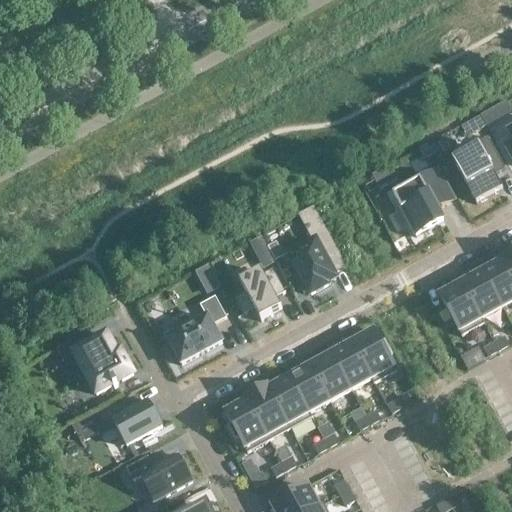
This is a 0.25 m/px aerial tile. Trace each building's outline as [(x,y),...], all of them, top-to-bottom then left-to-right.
[(496,108),(481,116),(488,129),(503,120),(496,108)] [(511,138),(511,142),(503,147),(511,163),(511,133),(510,135),(511,138)] [(478,150),(453,164),(476,206),(503,192),(494,177),(505,171),(488,139),(476,146),(478,150)] [(427,147),(419,151),(425,162),(432,157),(427,147)] [(437,173),(393,197),(416,239),(443,224),(436,211),(453,202),(437,173)] [(314,245),(290,259),(300,277),(295,280),(303,296),(309,293),(311,297),(327,288),(326,285),(335,281),(333,276),(345,269),(325,232),(311,240),(314,245)] [(261,239),(250,244),(264,271),(275,265),(261,239)] [(503,262),(511,278),(511,254),(501,261),(502,263),(503,262)] [(480,270),(502,311),(511,305),(511,278),(503,262),(502,263),(496,267),(494,263),(480,270)] [(208,267),(195,273),(202,285),(214,278),(208,267)] [(461,286),(481,322),(502,311),(480,270),(467,278),(469,281),(461,286)] [(245,295),(235,300),(244,317),(254,311),(261,324),(282,312),(275,300),(285,294),(273,272),(263,277),(261,274),(240,285),(245,295)] [(439,298),(459,334),(481,322),(461,286),(439,298)] [(206,320),(167,341),(182,367),(222,345),(212,328),(226,320),(215,299),(200,307),(206,320)] [(372,382),(394,370),(374,333),(352,345),(372,382)] [(74,356),(96,397),(123,382),(124,385),(128,383),(126,380),(133,377),(121,354),(117,356),(106,337),(84,349),(78,338),(55,351),(62,363),(74,356)] [(499,354),(509,348),(504,339),(494,345),(499,354)] [(329,353),(351,393),(372,382),(352,345),(344,349),(342,346),(329,353)] [(483,351),(488,359),(499,354),(494,345),(483,351)] [(310,368),(330,405),(351,393),(329,353),(316,360),(318,364),(310,368)] [(289,380),(309,416),(330,405),(310,368),(289,380)] [(268,391),(288,428),(309,416),(289,380),(269,391),(268,391)] [(247,403),(267,439),(288,428),(268,391),(269,391),(268,388),(245,401),(246,403),(247,403)] [(113,425),(127,449),(162,430),(149,405),(140,410),(134,399),(112,411),(118,422),(113,425)] [(391,417),(402,411),(397,402),(387,408),(391,417)] [(225,415),(245,451),(267,439),(247,403),(246,403),(225,415)] [(370,428),(381,423),(376,414),(366,420),(370,428)] [(355,425),(360,434),(370,428),(366,420),(355,425)] [(328,451),(339,446),(334,437),(324,443),(328,451)] [(313,448),(318,457),(328,451),(324,443),(313,448)] [(147,459),(126,471),(133,483),(141,479),(155,505),(192,484),(177,458),(153,471),(147,459)] [(297,469),(292,460),(281,466),(286,474),(297,469)] [(250,462),(242,467),(245,474),(250,482),(256,492),(267,486),(262,476),(260,477),(255,469),(254,469),(250,462)] [(281,466),(271,471),(276,480),(286,474),(281,466)] [(349,493),(343,483),(335,488),(340,498),(349,493)] [(314,511),(320,509),(308,488),(272,508),(273,511),(314,511)] [(346,509),(355,504),(349,493),(340,498),(346,509)] [(451,511),(462,506),(457,497),(447,503),(451,511)] [(436,508),(438,511),(450,511),(451,511),(447,503),(436,508)]
